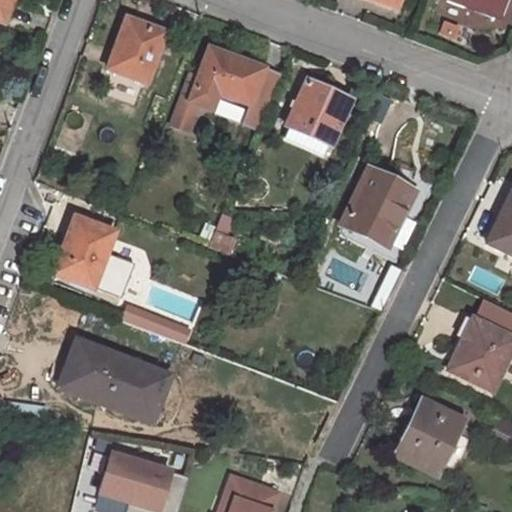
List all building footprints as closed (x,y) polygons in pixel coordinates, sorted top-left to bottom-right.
[(0,17),(5,19),(12,0),(6,0),(0,17)] [(373,0),(397,9),(400,0),(373,0)] [(479,0),(503,11),(508,0),(465,0),(475,5),(476,0),(479,0)] [(120,50),(131,22),(126,21),(115,48),(120,50)] [(145,84),(164,35),(131,22),(120,50),(115,48),(108,70),(145,84)] [(187,86),(168,136),(183,142),(193,115),(208,121),(215,103),(245,115),(258,81),(258,80),(205,61),(195,89),(187,86)] [(245,115),(238,135),(254,141),(277,88),(258,81),(245,115)] [(332,144),(349,99),(305,83),(288,128),(332,144)] [(387,247),(413,193),(369,172),(343,225),(387,247)] [(511,253),(511,196),(489,242),(511,253)] [(110,254),(119,231),(79,216),(57,275),(96,290),(124,300),(138,266),(110,254)] [(228,254),(234,239),(215,232),(209,246),(228,254)] [(185,331),(123,308),(118,319),(181,342),(185,331)] [(493,390),(511,349),(511,338),(473,321),(450,370),(493,390)] [(99,373),(107,353),(78,342),(70,362),(99,373)] [(152,424),(169,377),(107,353),(99,373),(70,362),(60,390),(152,424)] [(437,478),(463,421),(422,402),(396,458),(437,478)] [(179,511),(189,478),(112,455),(101,495),(129,503),(137,506),(135,511),(179,511)] [(270,511),(277,494),(231,478),(224,498),(233,501),(229,511),(270,511)] [(219,511),(229,511),(233,501),(224,498),(219,511)] [(135,511),(137,506),(129,503),(126,511),(135,511)]
